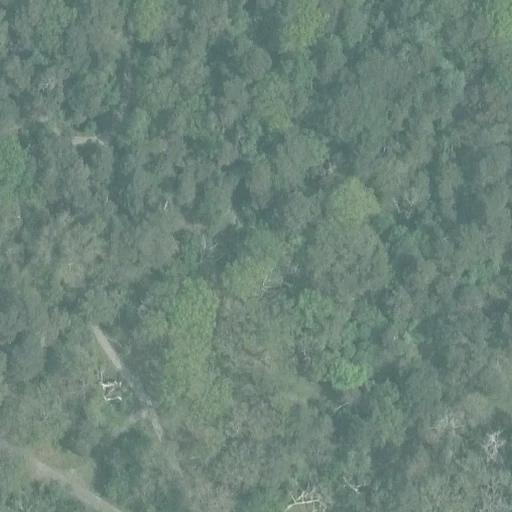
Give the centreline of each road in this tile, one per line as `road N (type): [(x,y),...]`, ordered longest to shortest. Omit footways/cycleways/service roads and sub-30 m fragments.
road 1 (unknown): [(198,511),(76,285),(77,217),(86,178),(122,118),(140,0)]
road 2 (track): [(511,290),(463,345),(357,396),(331,399),(239,370),(208,374),(146,405),(79,494)]
road 3 (unknown): [(111,137),(66,139),(0,85)]
